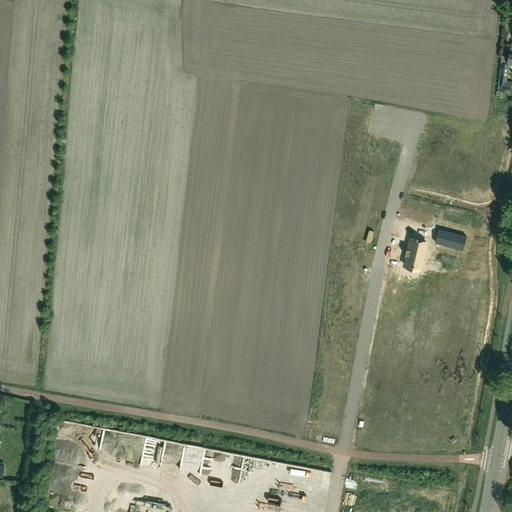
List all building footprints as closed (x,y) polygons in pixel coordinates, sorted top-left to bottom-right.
[(511,53),(506,52),(505,56),(502,55),(498,87),(506,88),(509,64),(511,64),(511,53)] [(467,237),(439,229),(435,243),(463,250),(467,237)] [(411,239),(404,266),(420,270),(426,243),(411,239)] [(296,469),(294,478),(310,482),(312,473),(296,469)] [(315,481),(314,489),(309,488),(308,496),(330,500),(333,485),(315,481)]
